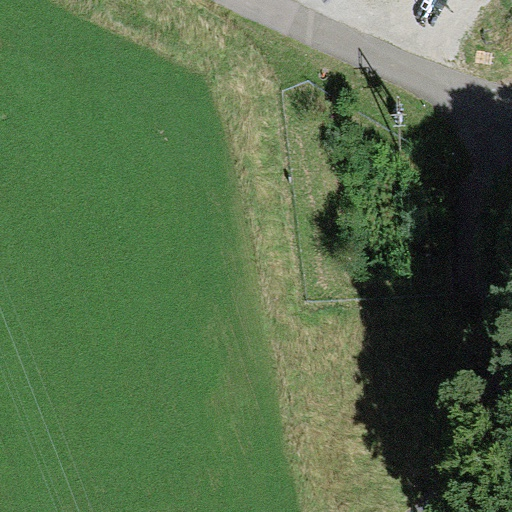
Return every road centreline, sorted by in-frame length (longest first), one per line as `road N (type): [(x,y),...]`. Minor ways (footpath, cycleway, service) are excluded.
road 1 (unclassified): [(511,135),(488,306),(427,511)]
road 2 (unclassified): [(511,106),(436,88),(240,0)]
